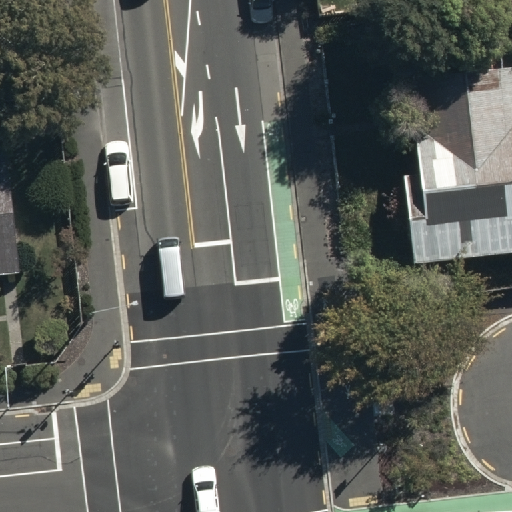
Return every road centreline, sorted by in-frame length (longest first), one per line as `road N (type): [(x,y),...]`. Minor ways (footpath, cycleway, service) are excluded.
road 1 (secondary): [(233,454),(180,0)]
road 2 (residential): [(0,479),(233,454)]
